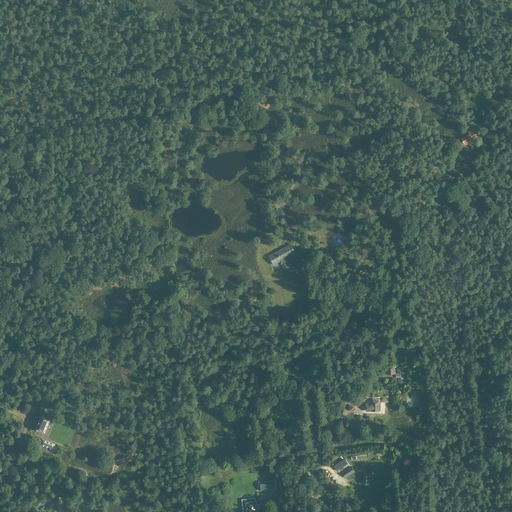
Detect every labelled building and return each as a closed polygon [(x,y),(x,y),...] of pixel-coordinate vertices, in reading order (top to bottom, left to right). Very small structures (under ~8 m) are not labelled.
[(469,132),(470,134),(461,139),(464,143),(472,138),(474,140),(478,138),(473,129),(469,132)] [(295,269),(295,264),(288,264),(285,259),(290,256),(295,253),(291,244),(269,256),(274,265),(280,261),(285,269),(295,269)] [(403,383),(401,368),(397,368),(397,373),(395,374),(396,379),(398,379),(399,384),(403,383)] [(256,382),(257,390),(267,389),(267,384),(260,384),(260,382),(256,382)] [(71,402),(69,397),(63,399),(65,405),(71,402)] [(378,400),(373,400),(373,405),(366,404),(366,410),(371,410),(371,411),(378,411),(378,400)] [(52,423),(52,421),(50,420),(41,416),(35,430),(44,434),(48,425),(50,426),(51,425),(52,423)] [(42,439),(39,446),(52,451),(55,444),(42,439)] [(337,471),(345,465),(342,460),(334,466),(337,471)] [(342,473),(345,478),(355,472),(351,466),(342,473)] [(272,470),(263,471),(264,480),(273,479),(272,470)] [(261,489),(277,487),(276,479),(260,481),(261,489)] [(259,510),(258,507),(259,507),(259,503),(258,503),(258,501),(258,500),(257,500),(255,501),(255,497),(244,498),(244,504),(248,504),(248,506),(248,508),(249,511),(250,511),(257,511),(258,510),(259,510)] [(64,509),(61,499),(54,500),(56,511),(64,509)]
